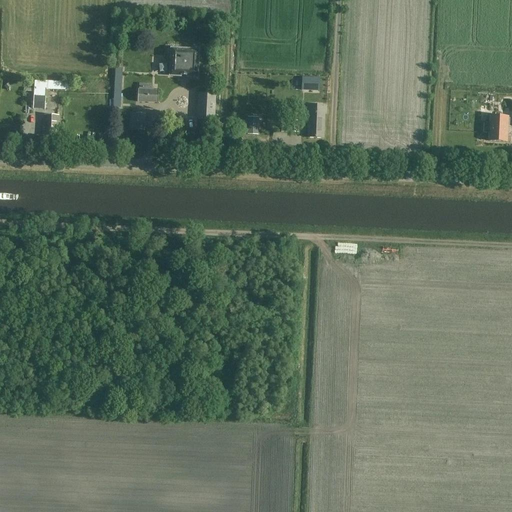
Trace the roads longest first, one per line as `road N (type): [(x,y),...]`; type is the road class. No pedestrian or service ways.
road 1 (track): [(511,245),(0,220)]
road 2 (tertiary): [(0,159),(511,180)]
road 3 (track): [(331,173),(339,0)]
